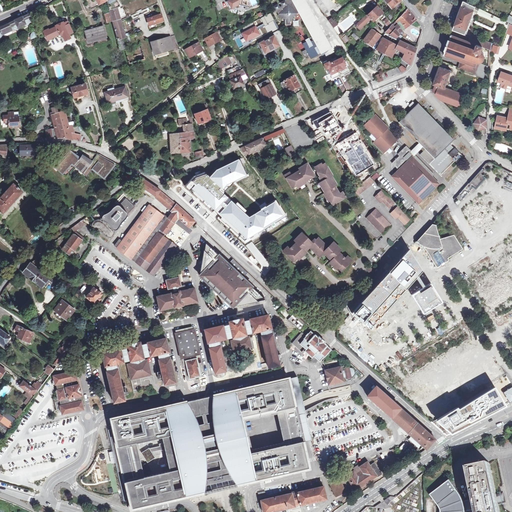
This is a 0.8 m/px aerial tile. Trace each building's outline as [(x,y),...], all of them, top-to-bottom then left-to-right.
[(96,0),(99,4),(107,1),(111,12),(105,14),(107,22),(113,21),(118,37),(118,40),(123,38),(126,37),(126,36),(121,20),(117,7),(120,6),(116,0),(96,0)] [(313,51),(316,56),(332,48),(305,0),(285,0),(280,3),(282,6),(280,7),(278,4),(273,7),(276,11),(278,15),(280,20),(284,18),(286,20),(285,20),(285,25),(290,25),(290,20),(289,20),(289,16),(290,14),(295,14),(300,14),(316,44),(318,48),(313,51)] [(473,11),(475,6),(464,1),(453,29),(465,34),(470,22),(472,17),(471,17),(473,11)] [(378,8),(377,6),(367,15),(373,21),(382,13),(378,8)] [(483,10),(480,8),(477,13),(484,17),(485,15),(488,17),(487,19),(491,20),(493,15),(483,10)] [(386,32),(390,35),(397,38),(399,35),(395,29),(396,29),(399,34),(404,30),(404,29),(416,20),(407,10),(391,26),(386,32)] [(3,34),(13,29),(16,29),(17,29),(19,29),(18,27),(25,24),(26,26),(28,24),(29,23),(30,22),(30,20),(30,19),(29,18),(31,17),(30,13),(0,26),(0,36),(3,35),(3,34)] [(161,14),(147,19),(150,26),(164,21),(161,14)] [(391,23),(396,18),(391,14),(387,18),(384,22),(388,25),(391,23)] [(506,22),(493,15),(491,20),(508,29),(510,23),(508,22),(506,22)] [(333,18),(330,21),(329,21),(333,27),(337,24),(333,18)] [(300,28),(299,20),(292,20),(292,28),(300,28)] [(62,35),(65,41),(71,38),(69,34),(73,32),(67,21),(64,23),(63,22),(56,25),(56,26),(49,30),(48,29),(43,31),(48,40),(52,38),(52,37),(55,36),(60,34),(62,35)] [(213,28),(215,32),(217,31),(221,39),(224,38),(217,25),(213,28)] [(255,25),(242,31),(245,39),(259,33),(255,25)] [(98,40),(103,39),(102,37),(106,36),(104,26),(85,31),(88,41),(97,38),(98,40)] [(371,30),(364,40),(373,47),(380,36),(371,30)] [(217,31),(215,32),(205,38),(211,49),(215,46),(214,43),(221,39),(217,31)] [(60,34),(55,36),(57,39),(60,39),(62,42),(65,41),(62,35),(60,34)] [(396,40),(389,36),(385,34),(384,36),(377,48),(392,56),(397,48),(405,54),(404,56),(407,57),(404,61),(410,65),(411,65),(416,48),(400,41),(398,40),(397,40),(396,40)] [(479,62),(480,62),(481,61),(482,61),(483,60),(483,59),(484,59),(484,58),(484,57),(484,56),(484,55),(484,54),(484,53),(483,52),(482,52),(482,51),(481,51),(482,46),(491,50),(492,43),(478,38),(471,35),(470,35),(468,42),(451,35),(450,40),(449,39),(445,49),(446,50),(444,55),(461,61),(459,67),(458,67),(478,74),(483,64),(476,62),(476,61),(477,62),(478,62),(479,62)] [(168,51),(174,49),(170,36),(151,42),(155,53),(168,49),(168,51)] [(260,43),(262,47),(265,53),(275,48),(275,49),(276,49),(280,47),(279,46),(280,46),(275,36),(260,43)] [(190,57),(194,55),(203,50),(198,42),(185,49),(189,58),(190,57)] [(312,59),(316,56),(313,51),(318,48),(316,44),(306,49),(312,59)] [(265,53),(262,47),(260,48),(265,58),(277,52),(276,49),(275,49),(275,48),(265,53)] [(227,54),(223,57),(228,66),(232,64),(227,54)] [(328,60),(323,63),(324,64),(326,70),(328,69),(330,74),(331,75),(333,79),(344,74),(345,75),(351,72),(345,60),(343,54),(335,57),(331,59),(328,60)] [(228,66),(223,57),(218,62),(220,70),(228,66)] [(478,74),(478,75),(484,78),(488,66),(483,64),(478,74)] [(234,89),(244,84),(241,76),(246,74),(241,66),(227,71),(231,81),(230,81),(234,89)] [(445,88),(451,70),(440,66),(432,88),(441,93),(443,87),(445,88)] [(511,77),(509,76),(509,75),(502,72),(498,82),(503,83),(501,87),(507,89),(508,85),(511,86),(511,77)] [(291,93),(294,91),(293,89),(298,87),(300,86),(297,80),(295,76),(281,83),(286,93),(290,91),(291,93)] [(271,98),(273,97),(277,95),(268,80),(259,85),(267,99),(270,97),(271,98)] [(80,96),(88,94),(85,84),(72,88),(75,100),(80,99),(80,96)] [(125,87),(106,93),(108,103),(128,97),(125,87)] [(448,146),(451,144),(455,140),(419,103),(416,106),(413,102),(409,106),(413,109),(399,122),(404,127),(405,126),(418,139),(416,140),(419,143),(425,149),(423,151),(420,154),(441,176),(456,162),(457,162),(463,156),(455,149),(453,151),(448,146)] [(58,138),(65,139),(58,112),(58,111),(57,108),(52,109),(54,114),(51,115),(56,129),(47,131),(47,137),(52,137),(56,137),(58,138)] [(205,123),(211,121),(209,116),(207,110),(195,114),(198,123),(205,121),(205,123)] [(329,110),(317,115),(328,134),(340,127),(329,110)] [(64,111),(58,112),(65,139),(72,140),(79,141),(81,135),(73,133),(74,132),(72,126),(69,126),(64,111)] [(14,117),(14,113),(14,112),(8,113),(9,115),(3,116),(4,123),(7,122),(8,122),(9,127),(19,127),(19,116),(18,116),(14,117)] [(373,112),(364,120),(380,136),(388,128),(373,112)] [(510,118),(509,118),(508,119),(498,117),(495,129),(507,131),(508,124),(511,124),(510,129),(511,129),(511,112),(511,113),(510,118)] [(320,129),(324,136),(327,134),(321,125),(322,125),(316,115),(310,118),(316,128),(319,127),(320,129)] [(488,120),(479,116),(473,123),(478,130),(487,128),(488,120)] [(190,139),(193,139),(193,137),(195,137),(194,131),(192,124),(189,125),(188,119),(179,120),(180,126),(184,126),(185,132),(170,134),(171,152),(190,152),(190,139)] [(262,138),(239,149),(245,156),(265,145),(262,138)] [(423,151),(425,149),(419,143),(411,152),(415,156),(421,149),(423,151)] [(23,154),(32,154),(33,144),(19,144),(18,154),(23,154)] [(291,145),(285,148),(291,158),(297,154),(291,145)] [(411,152),(406,147),(398,154),(400,156),(393,163),(400,170),(393,177),(418,202),(438,184),(432,177),(434,175),(415,156),(411,152)] [(68,153),(58,166),(68,175),(75,167),(88,176),(94,168),(103,175),(104,172),(107,174),(114,163),(98,155),(91,162),(81,156),(79,161),(68,153)] [(243,172),(233,157),(180,177),(244,236),(247,235),(280,216),(268,202),(249,214),(217,185),(243,172)] [(300,186),(306,183),(305,182),(311,178),(311,177),(315,175),(308,163),(299,169),(300,170),(292,175),(291,172),(285,175),(293,188),(299,184),(300,186)] [(322,186),(321,186),(325,193),(324,193),(327,199),(329,198),(332,204),(345,197),(342,191),(339,193),(335,185),(337,184),(332,175),(333,175),(326,163),(323,165),(322,163),(315,168),(323,181),(320,182),(322,186)] [(473,187),(476,189),(486,178),(481,173),(484,169),(482,168),(478,172),(456,197),(458,199),(456,202),(458,204),(473,187)] [(369,177),(355,190),(360,196),(374,182),(369,177)] [(148,191),(156,197),(161,190),(144,179),(140,186),(148,191)] [(13,183),(0,197),(0,210),(3,213),(23,192),(13,183)] [(389,207),(395,202),(383,189),(375,196),(381,202),(382,200),(389,207)] [(172,212),(178,217),(189,228),(195,221),(173,201),(163,192),(161,190),(156,197),(155,197),(172,212)] [(135,207),(127,199),(124,202),(120,207),(118,205),(115,205),(109,212),(102,215),(101,220),(98,220),(95,221),(92,224),(95,228),(97,228),(100,232),(103,234),(106,237),(111,238),(113,235),(114,234),(113,231),(112,230),(112,229),(115,230),(116,229),(121,222),(126,215),(135,207)] [(175,223),(174,222),(168,218),(164,214),(163,216),(149,205),(147,207),(143,213),(116,248),(153,276),(162,263),(164,265),(166,262),(165,260),(176,246),(157,232),(160,229),(166,234),(175,223)] [(405,224),(411,219),(398,206),(391,213),(396,219),(398,217),(405,224)] [(385,230),(392,224),(376,208),(366,217),(382,234),(383,232),(385,230)] [(168,218),(174,222),(176,220),(178,217),(172,212),(170,215),(168,218)] [(73,234),(82,240),(83,238),(75,231),(84,225),(81,220),(72,227),(69,230),(73,234)] [(175,224),(171,230),(177,234),(173,240),(180,246),(189,233),(175,224)] [(448,258),(462,249),(454,235),(439,239),(436,225),(432,224),(416,242),(423,246),(436,267),(449,260),(448,258)] [(300,257),(305,253),(302,250),(307,246),(312,250),(313,249),(320,256),(324,252),(326,254),(325,256),(331,261),(329,262),(334,267),(335,266),(341,272),(349,264),(352,261),(347,256),(345,259),(339,252),(341,250),(333,243),(330,245),(328,248),(318,238),(316,240),(314,239),(311,242),(301,233),(294,240),(296,242),(289,248),(287,246),(282,251),(293,261),(299,256),(300,257)] [(82,240),(73,234),(65,244),(61,249),(70,256),(74,251),(82,241),(82,240)] [(235,305),(235,306),(259,301),(260,301),(261,300),(262,299),(262,298),(262,297),(261,296),(209,247),(208,245),(207,245),(206,245),(205,245),(204,246),(204,248),(200,272),(201,273),(201,272),(202,273),(199,276),(232,307),(235,305)] [(405,253),(349,314),(364,327),(416,270),(405,253)] [(44,273),(39,269),(37,267),(40,265),(35,259),(32,262),(29,261),(31,263),(25,272),(39,283),(39,282),(45,288),(50,283),(51,283),(54,285),(56,282),(47,275),(52,269),(49,266),(47,268),(44,273)] [(366,268),(371,275),(374,272),(369,266),(366,268)] [(173,291),(174,291),(175,291),(171,292),(171,293),(161,295),(161,294),(156,295),(160,310),(164,309),(164,308),(174,306),(174,307),(180,306),(183,305),(182,304),(192,302),(193,303),(197,302),(194,287),(189,288),(189,289),(181,290),(179,277),(166,280),(168,289),(172,287),(173,291)] [(432,295),(424,282),(410,290),(417,303),(432,295)] [(84,296),(86,297),(94,287),(92,286),(84,296)] [(94,287),(86,297),(95,304),(97,301),(100,303),(102,300),(100,298),(103,294),(94,287)] [(511,309),(511,290),(489,304),(492,314),(494,318),(505,315),(507,313),(511,309)] [(67,320),(74,310),(62,301),(55,310),(56,312),(63,317),(67,320)] [(277,362),(270,330),(269,331),(268,325),(269,325),(266,312),(247,316),(247,317),(241,319),(240,316),(227,319),(228,322),(221,323),(220,322),(202,326),(205,340),(206,340),(207,345),(212,370),(224,368),(218,342),(217,343),(216,337),(223,336),(223,332),(229,330),(231,335),(232,337),(228,338),(231,353),(252,348),(248,333),(244,334),(244,332),(243,327),(249,326),(250,329),(258,328),(259,333),(258,333),(266,364),(277,362)] [(300,330),(304,325),(291,315),(288,319),(300,330)] [(23,328),(23,327),(17,325),(15,330),(20,333),(18,337),(29,342),(33,333),(23,328)] [(10,336),(0,328),(0,343),(3,346),(10,336)] [(181,362),(182,362),(183,361),(185,361),(186,365),(189,379),(194,378),(200,376),(196,358),(195,358),(194,355),(199,354),(194,329),(175,333),(180,358),(181,358),(181,362)] [(312,358),(311,360),(313,362),(313,361),(315,363),(318,360),(319,362),(324,357),(331,350),(331,349),(327,346),(327,345),(325,343),(325,342),(320,338),(318,336),(317,337),(315,334),(314,335),(310,331),(305,336),(302,333),(292,344),(302,353),(304,351),(312,358)] [(107,371),(106,372),(113,403),(124,400),(117,369),(115,364),(123,362),(122,359),(128,357),(129,361),(130,361),(130,364),(126,365),(130,380),(150,375),(147,360),(143,361),(143,358),(142,354),(149,352),(150,356),(157,354),(158,359),(158,360),(164,385),(175,382),(169,357),(168,357),(167,352),(168,352),(165,338),(147,343),(147,344),(140,345),(139,342),(126,345),(126,348),(120,350),(120,349),(101,353),(104,366),(105,366),(107,371)] [(71,346),(66,343),(62,349),(61,348),(58,351),(64,356),(67,352),(71,346)] [(47,369),(45,371),(51,374),(54,369),(48,364),(45,368),(47,369)] [(351,376),(352,376),(352,375),(353,374),(353,373),(354,372),(353,371),(353,370),(352,369),(351,368),(349,368),(348,368),(348,367),(344,368),(344,365),(325,370),(326,378),(328,385),(347,380),(347,378),(348,377),(350,377),(350,376),(351,376)] [(60,414),(61,414),(82,409),(81,401),(79,401),(78,397),(81,396),(78,384),(77,384),(76,379),(74,371),(53,376),(55,384),(56,384),(58,390),(55,390),(56,397),(52,398),(55,411),(59,410),(60,414)] [(209,394),(207,394),(183,400),(174,402),(147,408),(133,411),(126,413),(107,417),(114,448),(122,482),(128,510),(153,504),(161,502),(164,501),(185,497),(200,493),(201,486),(216,482),(231,479),(236,485),(245,483),(309,468),(303,441),(305,441),(311,440),(305,415),(304,411),(303,406),(302,402),(296,375),(291,377),(288,377),(288,376),(209,394)] [(20,386),(33,393),(33,392),(35,394),(38,391),(42,385),(38,381),(36,384),(34,383),(31,387),(25,382),(23,380),(20,386)] [(509,403),(495,381),(434,425),(447,435),(509,403)] [(425,450),(435,440),(376,386),(366,396),(391,418),(390,419),(392,420),(408,435),(425,450)] [(511,386),(502,392),(509,403),(511,400),(511,386)] [(34,396),(32,395),(25,403),(27,405),(30,402),(34,396)] [(20,409),(14,416),(17,418),(20,414),(23,411),(20,409)] [(2,415),(3,416),(13,424),(17,418),(14,416),(12,419),(8,416),(9,415),(4,412),(2,415)] [(0,433),(3,436),(13,424),(3,416),(2,417),(0,415),(0,433)] [(377,478),(382,474),(381,473),(378,468),(374,463),(369,466),(367,462),(359,467),(358,465),(352,469),(353,471),(345,476),(355,491),(376,476),(377,478)] [(489,463),(467,467),(469,477),(474,499),(476,509),(476,511),(499,511),(498,505),(497,499),(496,495),(489,463)] [(340,479),(329,484),(334,496),(345,490),(340,479)] [(463,501),(460,494),(457,490),(450,481),(431,495),(440,508),(441,510),(441,511),(464,511),(465,511),(465,507),(463,501)] [(272,511),(273,511),(287,511),(288,511),(287,508),(294,507),(294,506),(300,505),(326,499),(323,486),(297,492),(297,491),(290,492),(291,494),(284,495),(283,495),(268,499),(261,501),(263,511),(272,511)] [(496,495),(497,499),(498,505),(506,503),(504,493),(496,495)] [(391,497),(385,501),(388,505),(396,497),(391,497)] [(474,499),(463,501),(465,507),(465,511),(476,509),(474,499)]
